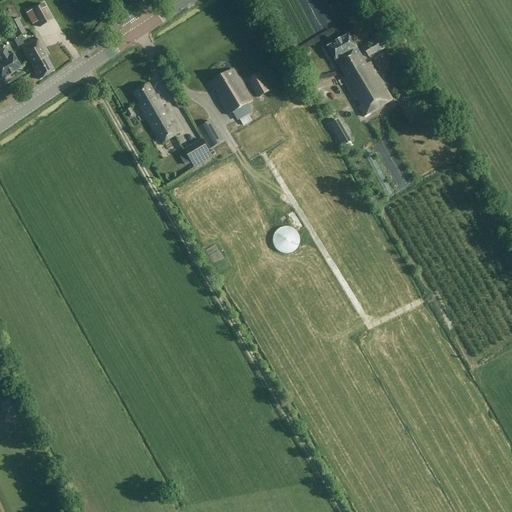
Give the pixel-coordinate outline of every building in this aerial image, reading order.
[(30,11),(39,28),(52,21),(43,4),(30,11)] [(14,39),(16,38),(25,33),(18,18),(8,23),(7,24),(14,39)] [(342,79),(356,102),(357,101),(360,107),(358,109),(363,118),(393,100),(371,62),(367,65),(349,35),(328,47),(345,77),(342,79)] [(369,58),(386,48),(380,38),(363,48),(369,58)] [(39,80),(54,71),(36,39),(21,48),(30,64),(31,66),(39,80)] [(0,61),(0,80),(21,68),(12,54),(8,57),(4,49),(0,51),(0,58),(1,61),(0,61)] [(209,84),(214,91),(216,90),(220,97),(217,98),(228,116),(233,114),(237,122),(239,120),(243,126),(252,121),(248,115),(252,112),(247,104),(252,101),(234,70),(209,84)] [(257,99),(271,91),(260,71),(247,80),(257,99)] [(149,84),(133,93),(139,103),(137,104),(157,138),(159,137),(163,143),(181,133),(168,110),(166,111),(163,106),(164,105),(158,94),(156,96),(149,84)] [(209,119),(198,125),(211,148),(221,142),(209,119)] [(194,168),(213,158),(202,139),(184,150),(194,168)] [(387,142),(377,146),(388,175),(399,171),(387,142)] [(280,229),(278,230),(277,231),(275,233),(274,235),(273,237),(273,239),(273,242),(273,244),(274,246),(275,248),(277,250),(278,251),(280,253),(283,253),(285,254),(287,254),(289,253),(292,253),(294,252),(295,250),(297,249),(298,247),(299,245),(299,243),(300,240),(299,238),(299,236),(298,234),(297,232),(295,230),(293,229),(291,228),(289,227),(287,227),(285,227),(282,228),(280,229)] [(0,406),(1,409),(14,403),(9,394),(0,398),(0,406)]
